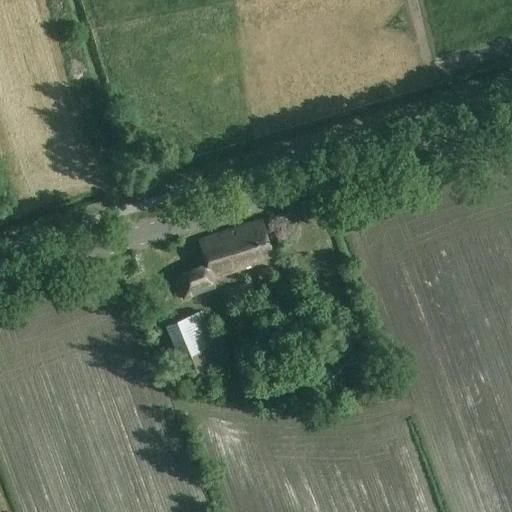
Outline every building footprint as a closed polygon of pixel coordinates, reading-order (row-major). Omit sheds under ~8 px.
[(251,267),(275,259),(262,221),(199,241),(206,264),(175,277),(182,303),(215,292),(212,283),(252,269),(251,267)] [(262,288),(276,284),(270,267),(257,271),(262,288)] [(230,308),(252,301),(247,283),(226,291),(230,308)] [(271,316),(294,307),(288,291),(265,301),(271,316)] [(245,357),(262,352),(256,333),(250,310),(232,315),(239,338),(245,357)] [(221,362),(201,311),(165,325),(184,376),(221,362)] [(341,333),(332,313),(309,322),(317,343),(341,333)]
